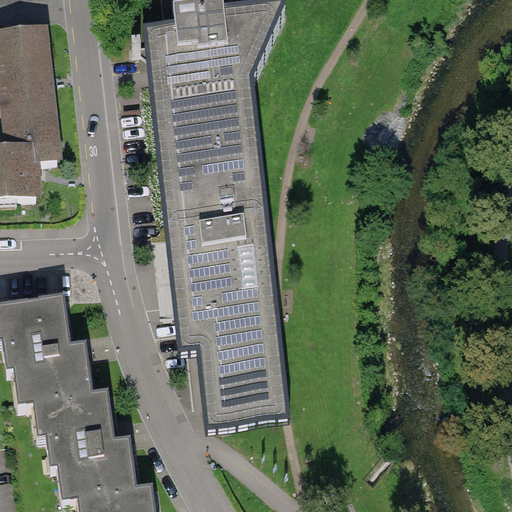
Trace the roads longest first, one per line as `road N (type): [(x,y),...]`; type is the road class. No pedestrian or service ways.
road 1 (residential): [(212,511),(170,441),(129,343),(106,256)]
road 2 (residential): [(106,256),(77,0)]
